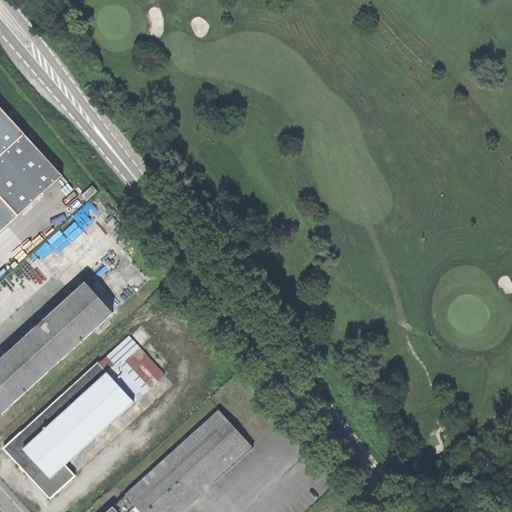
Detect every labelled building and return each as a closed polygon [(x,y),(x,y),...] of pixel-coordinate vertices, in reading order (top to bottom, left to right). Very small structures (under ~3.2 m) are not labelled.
[(45,191),(63,175),(47,157),(47,152),(43,151),(26,133),(8,151),(3,151),(1,156),(0,156),(0,232),(18,216),(19,214),(37,198),(43,197),(45,191)] [(86,201),(97,191),(91,185),(80,195),(86,201)] [(0,410),(2,413),(114,312),(87,282),(0,361),(0,410)] [(129,336),(100,363),(135,402),(165,375),(129,336)] [(51,498),(94,458),(85,447),(135,402),(100,363),(98,362),(5,447),(28,473),(51,498)] [(143,511),(182,511),(254,447),(221,410),(107,511),(131,511),(138,506),(143,511)]
